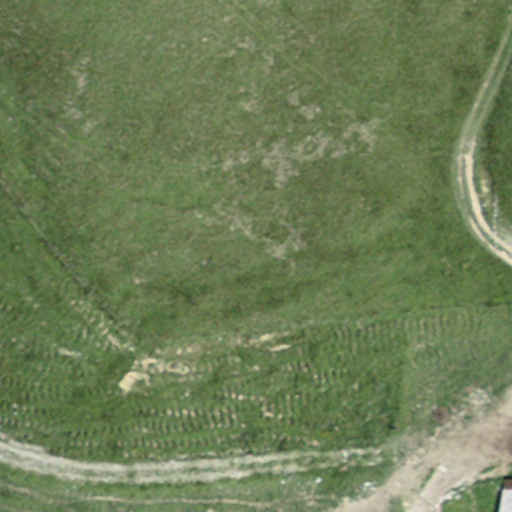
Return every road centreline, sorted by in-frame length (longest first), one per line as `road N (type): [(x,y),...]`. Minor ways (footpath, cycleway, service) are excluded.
road 1 (track): [(437,438),(334,463),(102,484),(0,455)]
road 2 (track): [(511,58),(494,175),(511,252)]
